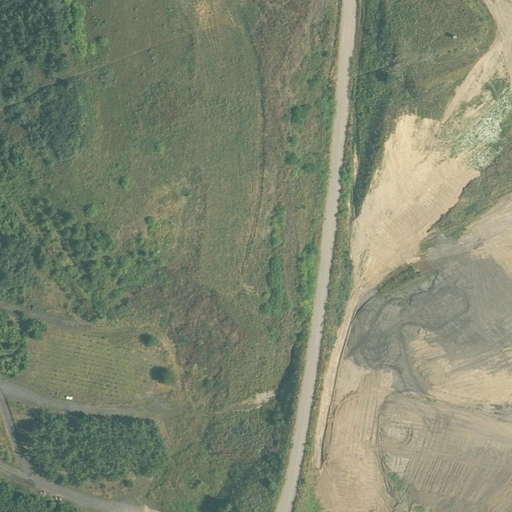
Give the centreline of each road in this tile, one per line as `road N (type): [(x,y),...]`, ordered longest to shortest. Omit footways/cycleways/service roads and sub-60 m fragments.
road 1 (track): [(284,511),(310,392),(343,0)]
road 2 (track): [(0,467),(116,511)]
